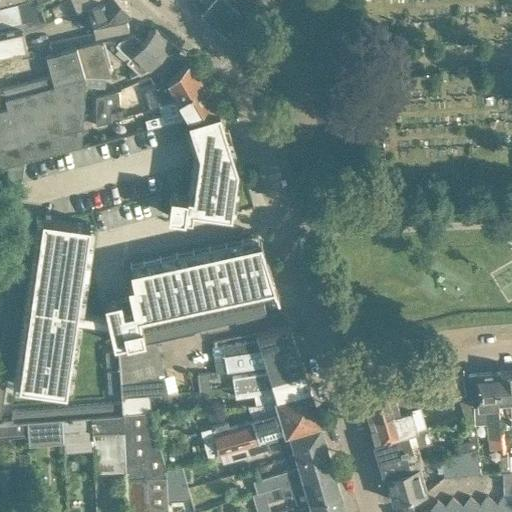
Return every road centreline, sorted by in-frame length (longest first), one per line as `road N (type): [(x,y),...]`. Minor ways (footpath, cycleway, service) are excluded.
road 1 (residential): [(336,389),(230,67),(158,0)]
road 2 (residential): [(511,352),(429,361),(336,389)]
road 3 (residential): [(371,511),(336,389)]
